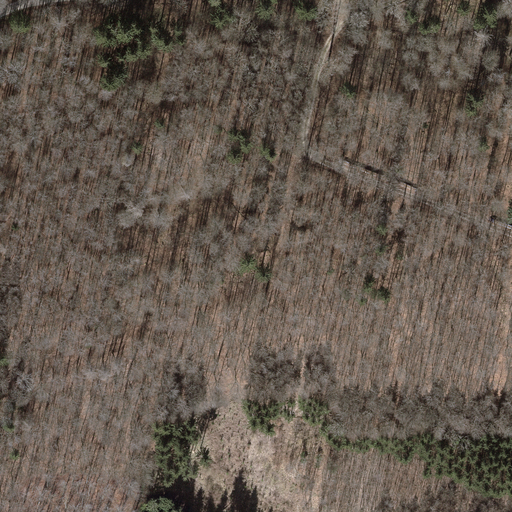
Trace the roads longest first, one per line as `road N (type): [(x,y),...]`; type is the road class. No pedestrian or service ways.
road 1 (track): [(302,152),(266,272),(229,300),(0,379)]
road 2 (track): [(342,0),(302,152),(511,233)]
road 3 (track): [(71,355),(0,469)]
